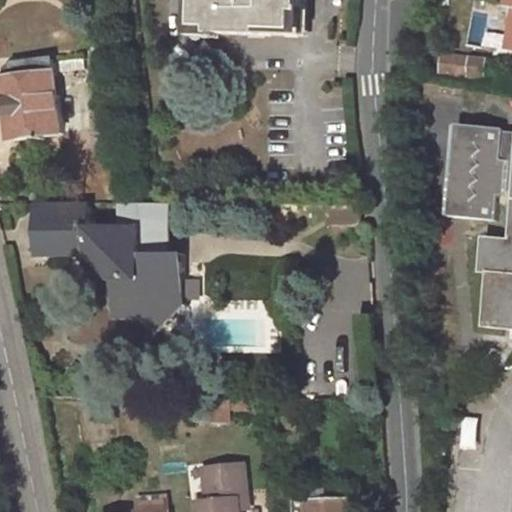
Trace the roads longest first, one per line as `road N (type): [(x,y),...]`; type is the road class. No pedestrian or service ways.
road 1 (residential): [(405,511),(375,47)]
road 2 (residential): [(0,311),(41,511)]
road 3 (unknown): [(375,47),(252,56)]
road 4 (unknown): [(487,511),(500,410),(511,395)]
